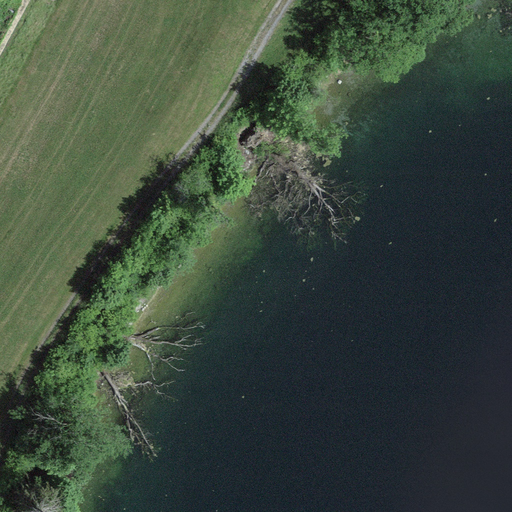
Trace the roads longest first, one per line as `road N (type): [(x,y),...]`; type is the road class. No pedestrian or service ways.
road 1 (track): [(287,0),(226,100),(41,348),(0,438)]
road 2 (track): [(0,121),(65,0)]
